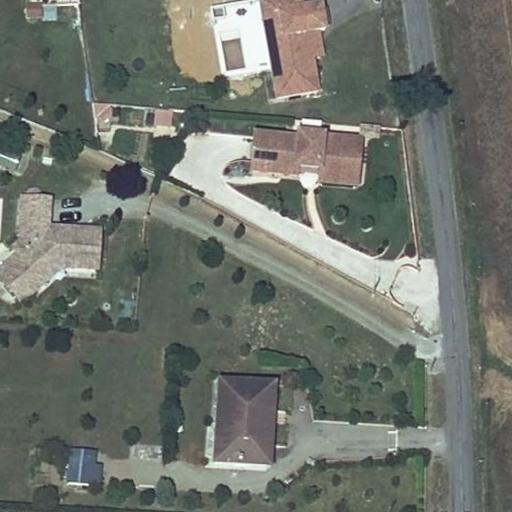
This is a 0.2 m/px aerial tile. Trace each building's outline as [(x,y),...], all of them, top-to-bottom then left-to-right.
[(266,27),(260,0),(259,0),(213,8),(225,77),(273,69),(266,27)] [(283,24),(280,6),(302,2),(301,0),(260,0),(266,27),(283,24)] [(273,69),(278,98),(319,91),(313,57),(325,55),(320,25),(328,24),(323,0),(315,0),(302,2),(280,6),(283,24),(266,27),(273,69)] [(44,6),(29,5),(28,19),(43,21),(44,6)] [(169,129),(171,113),(154,111),(152,127),(169,129)] [(324,158),(346,160),(385,163),(389,134),(325,126),(322,135),(284,130),(279,167),(322,172),(324,158)] [(40,161),(47,145),(22,135),(16,152),(40,161)] [(383,184),(385,163),(346,160),(343,180),(383,184)] [(124,256),(127,218),(75,210),(78,184),(48,179),(42,220),(52,228),(14,261),(38,285),(76,251),(124,256)] [(289,364),(235,362),(232,440),(284,443),(289,364)] [(119,467),(119,446),(112,445),(114,429),(86,427),(85,465),(119,467)] [(0,511),(10,511),(11,496),(0,494),(0,511)]
